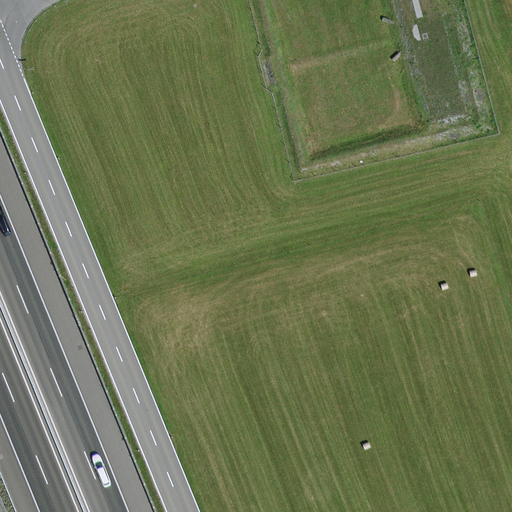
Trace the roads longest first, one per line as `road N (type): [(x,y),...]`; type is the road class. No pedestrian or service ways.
road 1 (primary): [(0,59),(183,511)]
road 2 (motorway): [(109,511),(0,241)]
road 3 (motorway): [(0,366),(59,511)]
